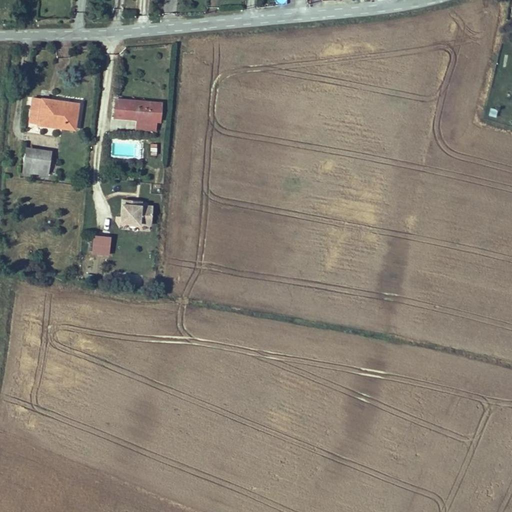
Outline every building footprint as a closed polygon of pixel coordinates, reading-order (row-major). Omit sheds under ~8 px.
[(76,126),(79,104),(34,99),(31,121),(76,126)] [(137,119),(157,121),(160,121),(162,104),(116,100),(114,117),(137,119)] [(490,108),(488,116),(496,118),(498,109),(490,108)] [(157,131),(157,121),(137,119),(136,129),(157,131)] [(157,145),(149,145),(150,156),(157,155),(157,145)] [(51,152),(25,148),(21,172),(47,176),(51,152)] [(143,203),(121,201),(119,228),(149,231),(151,207),(142,206),(143,203)] [(109,237),(94,236),(93,254),(108,255),(109,237)]
